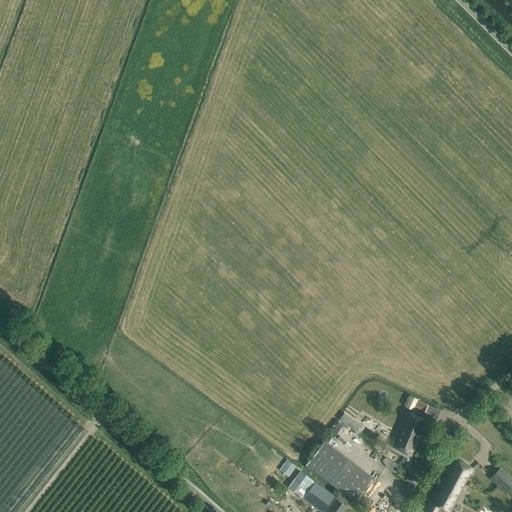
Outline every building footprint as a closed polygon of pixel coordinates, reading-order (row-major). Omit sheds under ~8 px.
[(409,396),(404,406),(413,410),(414,407),(424,411),(427,404),(409,396)] [(427,420),(406,411),(390,445),(411,456),(427,420)] [(344,412),(339,419),(344,423),(349,416),(344,412)] [(337,419),(328,430),(335,435),(343,425),(337,419)] [(354,500),(372,476),(323,439),(304,463),(354,500)] [(428,501),(421,511),(436,511),(438,508),(445,511),(451,511),(463,491),(462,490),(474,469),(453,457),(429,502),(428,501)] [(287,459),(279,470),(288,476),(296,466),(287,459)] [(511,496),(511,475),(500,465),(489,478),(511,497),(511,496)] [(322,511),(334,496),(305,475),(294,491),(322,511)] [(335,498),(325,511),(341,511),(346,506),(335,498)]
